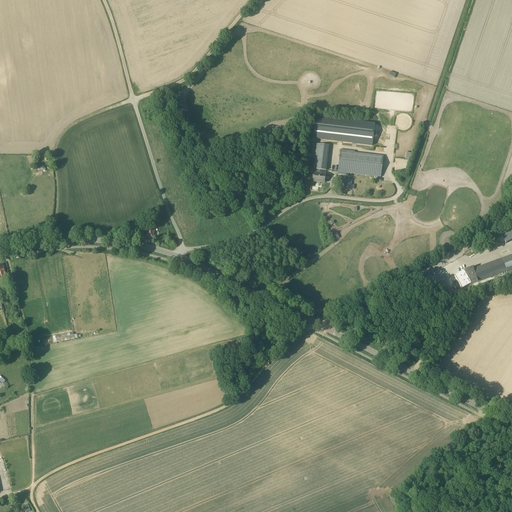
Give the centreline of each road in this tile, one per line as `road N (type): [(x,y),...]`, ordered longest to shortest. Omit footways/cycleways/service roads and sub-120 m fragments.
road 1 (track): [(32,485),(228,404),(316,322)]
road 2 (unclassified): [(181,250),(103,0)]
road 3 (track): [(40,511),(32,485),(32,351),(7,258)]
road 4 (unclassified): [(316,322),(410,277),(511,210)]
road 5 (tertiary): [(511,417),(316,322)]
road 6 (track): [(468,0),(399,192)]
road 7 (track): [(135,97),(73,122),(56,144),(47,243)]
road 8 (tertiary): [(178,256),(95,240),(0,253)]
road 9 (unclassified): [(181,250),(230,241),(306,198),(327,196)]
road 10 (track): [(135,97),(182,79),(254,0)]
road 11 (tertiary): [(316,322),(178,256)]
